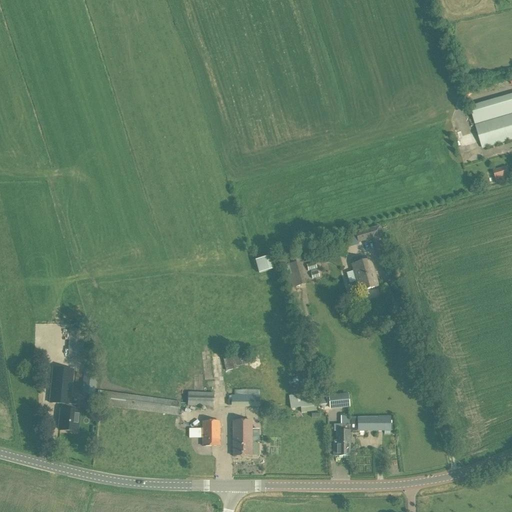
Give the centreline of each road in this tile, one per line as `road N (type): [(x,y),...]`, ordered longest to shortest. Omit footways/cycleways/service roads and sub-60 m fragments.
road 1 (tertiary): [(232,487),(410,483),(511,455)]
road 2 (tertiary): [(0,453),(116,481),(232,487)]
